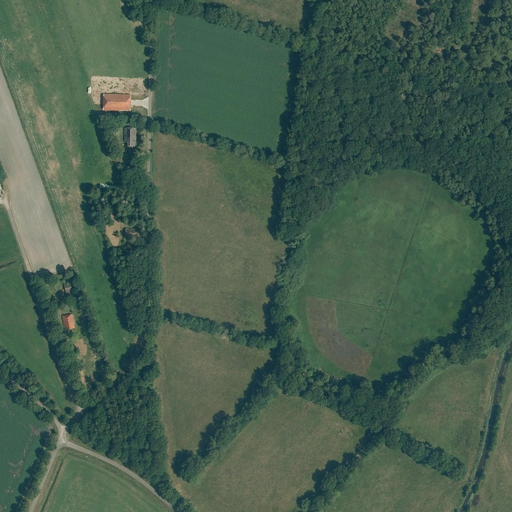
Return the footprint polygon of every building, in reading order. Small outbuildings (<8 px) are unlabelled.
[(104,95),(103,110),(130,111),(131,95),(104,95)] [(119,142),(128,143),(128,147),(134,147),(135,143),(135,140),(136,140),(136,128),(119,128),(119,142)] [(125,229),(125,237),(134,237),(134,235),(135,235),(135,229),(125,229)] [(64,285),(68,299),(74,297),(72,290),(70,284),(64,285)] [(72,315),(62,317),(65,329),(67,328),(68,330),(75,328),(72,315)]
